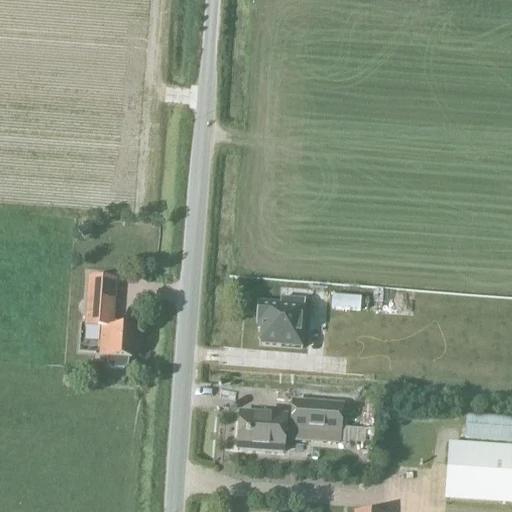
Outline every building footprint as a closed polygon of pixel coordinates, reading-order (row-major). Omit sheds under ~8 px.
[(92,230),(87,224),(77,232),(82,238),(92,230)] [(99,358),(110,359),(109,365),(112,369),(124,370),(127,367),(128,361),(130,361),(132,330),(112,328),(114,278),(88,277),(86,327),(101,328),(99,358)] [(257,304),(255,325),(258,325),(257,333),(260,333),(259,347),(301,351),(306,308),(304,308),(305,302),(281,300),(280,306),(257,304)] [(294,403),(293,417),(292,430),(340,435),(342,407),(294,403)] [(285,416),(241,413),(238,450),(283,453),(285,416)] [(511,416),(466,414),(465,440),(511,442),(511,416)] [(447,500),(476,502),(511,504),(511,448),(449,445),(449,448),(447,500)]
